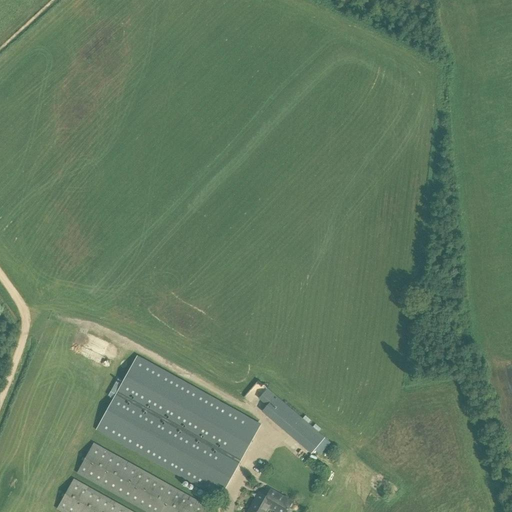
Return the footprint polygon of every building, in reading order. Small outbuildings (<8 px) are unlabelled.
[(211,493),(218,481),(227,486),(254,438),(245,433),(252,421),(138,357),(97,430),(211,493)] [(287,432),(300,417),(282,401),(266,388),(258,398),(266,405),(262,411),(269,417),(287,432)] [(78,473),(148,511),(212,511),(213,510),(94,444),(78,473)] [(58,509),(63,511),(131,511),(74,480),(58,509)] [(247,511),(267,511),(269,509),(274,511),(291,511),(293,509),(291,509),(295,502),(270,488),(258,492),(247,511)]
